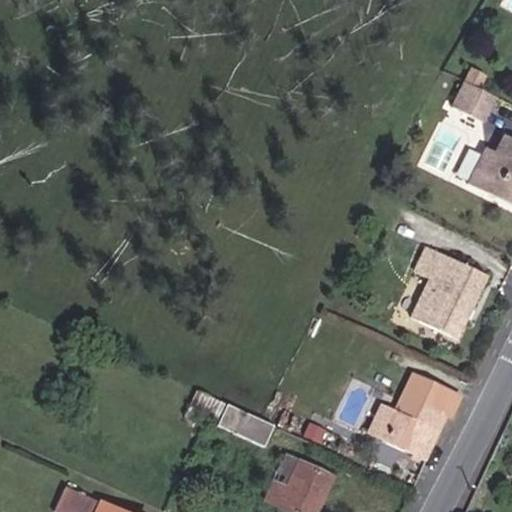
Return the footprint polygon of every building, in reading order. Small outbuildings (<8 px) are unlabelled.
[(484,90),(491,77),(480,71),(473,84),(484,90)] [(488,121),(500,98),(484,90),(473,84),(467,81),(455,105),(488,121)] [(476,191),(511,208),(511,157),(506,169),(491,162),(476,191)] [(418,323),(443,334),(473,272),(419,245),(410,263),(424,270),(402,314),(418,323)] [(405,369),(372,437),(415,458),(437,414),(442,416),(453,393),(405,369)] [(204,414),(249,435),(257,417),(212,395),(204,414)] [(360,431),(372,437),(386,408),(374,402),(360,431)] [(249,494),(283,511),(297,511),(318,473),(271,450),(249,494)] [(124,511),(55,480),(45,504),(60,511),(124,511)]
